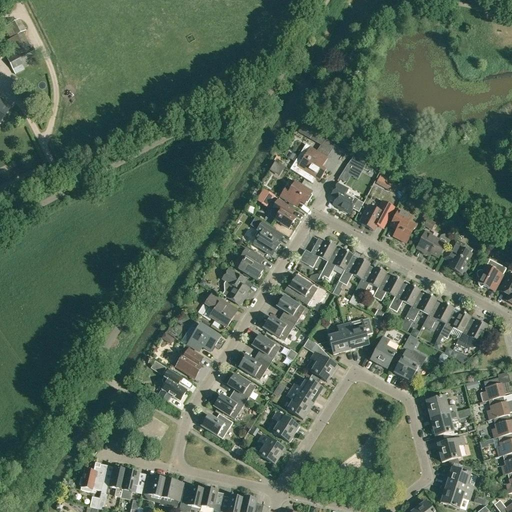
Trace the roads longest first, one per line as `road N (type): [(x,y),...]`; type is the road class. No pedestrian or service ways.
road 1 (unclassified): [(1,511),(267,93),(0,230)]
road 2 (residential): [(277,492),(347,381),(365,378),(406,401),(425,472),(385,511)]
road 3 (residential): [(185,471),(178,462),(187,414),(314,215)]
road 4 (residential): [(314,215),(511,325)]
